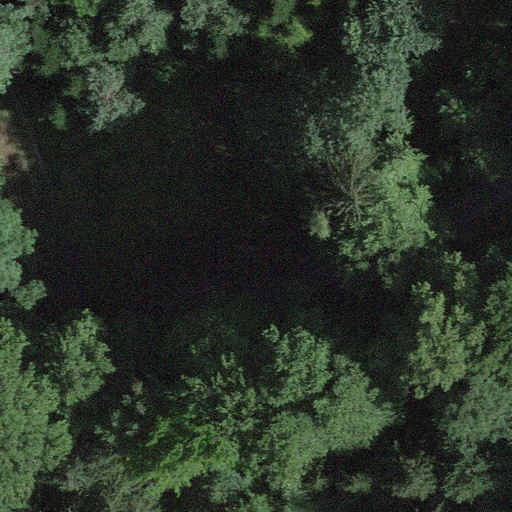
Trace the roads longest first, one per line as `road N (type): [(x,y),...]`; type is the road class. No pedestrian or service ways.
road 1 (track): [(71,358),(315,270),(511,183)]
road 2 (track): [(71,358),(39,174),(0,89)]
